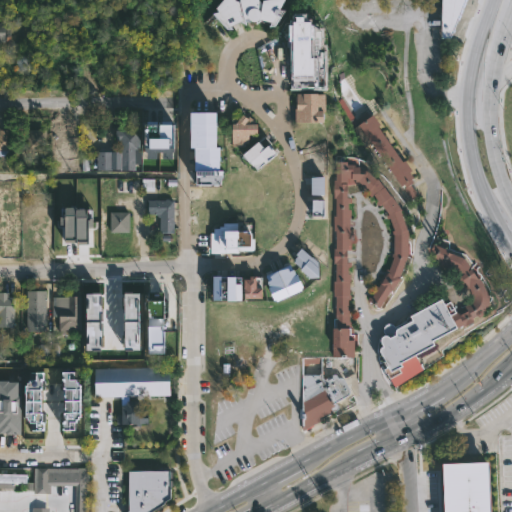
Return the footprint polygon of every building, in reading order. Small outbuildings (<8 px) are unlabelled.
[(219,27),(282,19),(279,0),(263,0),(260,0),(259,0),(219,0),(216,0),(219,27)] [(469,0),(454,37),(431,37),(431,28),(442,28),(442,0),(469,0)] [(288,23),(289,39),(291,39),(294,88),(312,86),(311,75),(316,75),(315,49),(320,48),(319,37),(313,38),(312,21),(300,22),(300,23),(288,23)] [(28,71),(29,55),(16,55),(15,70),(28,71)] [(324,92),(324,94),(331,93),(331,107),(323,107),(323,110),(329,110),(329,119),(326,119),(326,122),(297,122),(296,93),(324,92)] [(218,112),(190,113),(190,148),(195,148),(195,185),(219,185),(218,112)] [(246,114),(248,116),(250,114),(253,117),(248,123),(260,123),(260,133),(251,134),(251,142),(247,143),(246,146),(234,146),(234,133),(231,134),(231,125),(233,125),(233,124),(238,123),(246,114)] [(378,126),(402,161),(405,159),(417,176),(412,180),(414,183),(410,185),(416,195),(409,200),(369,141),(360,146),(349,130),(373,114),(381,125),(378,126)] [(167,147),(167,151),(159,151),(159,147),(154,147),(154,127),(172,128),(171,147),(167,147)] [(0,128),(1,128),(1,129),(13,129),(13,156),(0,156),(0,128)] [(75,129),(74,150),(69,150),(68,159),(57,159),(58,128),(75,129)] [(47,151),(28,151),(28,130),(47,130),(47,151)] [(141,130),(141,164),(135,164),(135,170),(113,169),(113,170),(97,170),(97,152),(121,152),(121,140),(117,140),(117,130),(141,130)] [(243,152),(254,170),(277,155),(266,137),(243,152)] [(71,168),(81,168),(81,151),(77,152),(77,157),(71,157),(71,168)] [(345,161),(345,164),(354,164),(354,167),(360,167),(376,179),(377,178),(402,210),(400,211),(409,233),(409,257),(399,278),(401,279),(392,291),(391,290),(378,308),(365,299),(367,296),(369,297),(375,289),(373,287),(374,285),(377,287),(379,284),(377,282),(386,269),(388,270),(393,257),(388,257),(388,252),(393,252),(393,247),(388,247),(389,240),(393,240),(394,235),(391,235),(391,231),(394,230),(390,218),(386,220),(384,216),(388,215),(381,204),(376,206),(373,202),(377,200),(372,194),(368,196),(363,190),(366,189),(358,182),(346,182),(345,198),(349,198),(349,202),(346,202),(346,209),(348,209),(347,230),(349,230),(349,249),(345,249),(345,262),(348,262),(348,267),(345,267),(345,274),(348,274),(348,281),(346,281),(346,299),(345,299),(345,310),(347,310),(347,314),(346,314),(345,327),(348,327),(348,334),(352,334),(352,357),(330,357),(330,347),(332,347),(332,295),(329,295),(330,280),(332,280),(332,263),(330,263),(330,247),(333,247),(333,230),(330,230),(330,215),(333,215),(333,198),(330,198),(330,179),(332,179),(332,161),(345,161)] [(312,178),(312,194),(322,195),(323,179),(312,178)] [(92,202),(91,217),(87,217),(86,233),(74,232),(74,212),(61,212),(61,200),(72,201),(72,197),(80,198),(80,201),(92,202)] [(176,201),(175,233),(161,232),(161,215),(149,214),(149,200),(166,201),(167,199),(176,201)] [(131,233),(111,233),(111,212),(131,213),(131,233)] [(46,216),(46,221),(54,221),(55,238),(41,239),(41,242),(30,242),(30,222),(38,222),(38,216),(46,216)] [(462,258),(486,293),(488,299),(487,304),(484,309),(481,311),(481,316),(478,318),(473,315),(469,317),(470,324),(464,327),(461,325),(457,327),(458,329),(431,342),(433,346),(413,356),(421,370),(407,377),(404,379),(389,387),(378,368),(384,365),(377,352),(378,348),(380,346),(378,340),(380,336),(383,334),(382,330),(382,327),(386,324),(390,323),(393,326),(405,318),(407,317),(442,300),(443,303),(448,301),(454,313),(463,309),(462,306),(468,303),(471,298),(470,296),(466,298),(455,278),(456,277),(454,275),(456,274),(454,269),(447,266),(446,270),(435,266),(436,264),(432,262),(433,259),(430,257),(432,254),(427,251),(430,243),(443,249),(443,251),(462,258)] [(291,261),(312,280),(319,273),(315,270),(320,265),(302,249),(291,261)] [(302,291),(292,265),(264,275),(274,301),(302,291)] [(241,300),(241,284),(235,284),(235,278),(221,278),(221,276),(212,276),(213,300),(241,300)] [(262,298),(262,287),(256,287),(256,277),(243,277),(244,299),(262,298)] [(40,317),(27,317),(28,291),(47,291),(47,316),(40,316),(40,317)] [(110,291),(110,320),(92,320),(92,315),(85,315),(85,292),(110,291)] [(136,324),(116,324),(116,291),(138,291),(136,324)] [(0,292),(10,292),(9,297),(15,297),(15,328),(0,328),(0,292)] [(83,297),(83,330),(66,330),(66,335),(60,335),(60,318),(53,318),(53,297),(83,297)] [(164,354),(163,300),(148,300),(148,354),(164,354)] [(96,368),(97,396),(171,395),(171,367),(96,368)] [(338,375),(340,380),(346,381),(351,391),(351,394),(335,403),(336,407),(332,409),(334,412),(321,419),(322,422),(303,432),(304,375),(322,376),(327,386),(331,384),(329,379),(338,375)] [(30,435),(24,435),(24,396),(51,396),(52,435),(30,435)] [(70,436),(64,436),(64,396),(80,396),(80,436),(70,436)] [(150,413),(150,425),(141,425),(139,426),(139,428),(130,428),(130,425),(118,425),(118,414),(122,414),(123,399),(142,399),(141,413),(150,413)] [(6,434),(0,434),(0,409),(16,409),(16,433),(6,434)] [(440,511),(439,470),(445,470),(444,465),(487,464),(488,511),(440,511)] [(88,467),(87,511),(73,511),(74,484),(48,484),(48,493),(34,493),(35,488),(32,488),(32,482),(34,482),(35,467),(46,467),(46,469),(77,470),(77,467),(88,467)] [(128,471),(169,471),(171,498),(164,501),(164,505),(152,511),(127,511),(129,511),(128,471)] [(0,472),(25,474),(24,483),(6,482),(6,487),(0,487),(0,472)]
